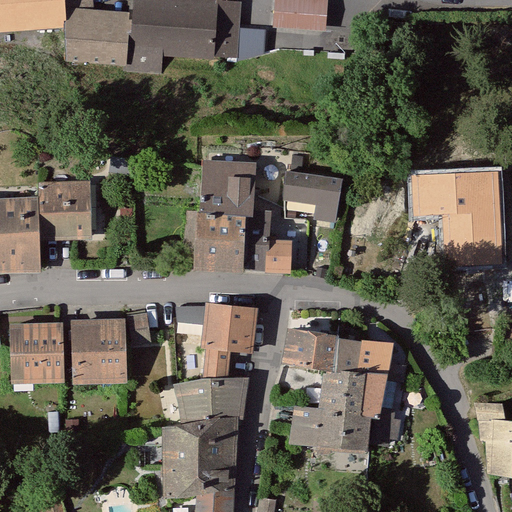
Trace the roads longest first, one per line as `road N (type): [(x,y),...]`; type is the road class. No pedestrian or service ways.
road 1 (residential): [(273,287),(355,299),(407,327),(449,398),(489,511)]
road 2 (residential): [(0,291),(273,287)]
road 3 (residential): [(245,511),(273,287)]
